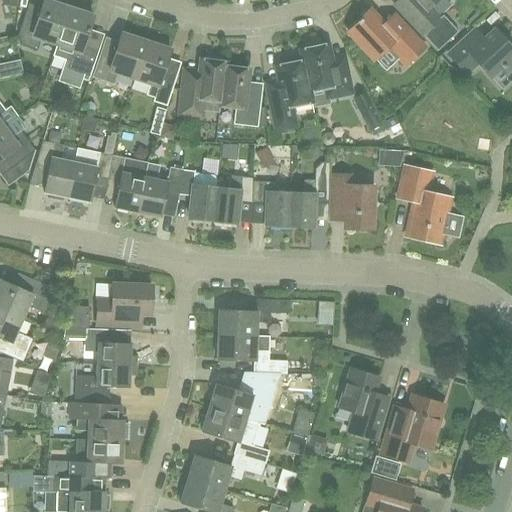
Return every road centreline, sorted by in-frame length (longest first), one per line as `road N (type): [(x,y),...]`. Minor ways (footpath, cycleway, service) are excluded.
road 1 (residential): [(458,290),(407,275),(187,264)]
road 2 (residential): [(140,511),(178,384),(187,264)]
road 3 (residential): [(141,0),(233,23),(262,23),(331,0)]
road 4 (residential): [(187,264),(0,223)]
